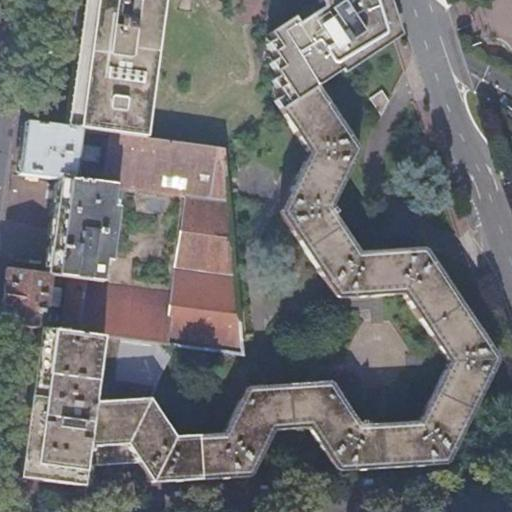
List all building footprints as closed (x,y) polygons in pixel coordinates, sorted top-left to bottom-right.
[(189,0),(84,0),(68,121),(84,123),(112,127),(171,137),(189,0)] [(321,0),(322,2),(298,18),(294,12),(270,28),(275,35),(280,43),(274,46),(278,53),(283,61),(276,66),(280,72),(285,79),(278,84),(283,91),(289,101),(318,81),(361,52),(382,37),(398,30),(388,0),(321,0)] [(399,33),(398,30),(382,37),(384,41),(399,33)] [(280,43),(275,35),(268,39),(274,46),(280,43)] [(270,58),(276,66),(283,61),(278,53),(270,58)] [(273,76),(278,84),(285,79),(280,72),(273,76)] [(451,458),(502,352),(428,241),(362,246),(333,203),(361,143),(318,81),(289,101),(282,105),(309,149),(282,208),(338,292),(403,288),(450,356),(421,415),(363,420),(333,377),(250,382),(225,429),(203,430),(205,474),(219,473),(253,471),(274,425),(311,423),(341,465),(451,458)] [(385,83),(383,85),(391,96),(393,94),(385,83)] [(391,96),(383,85),(373,91),(385,109),(391,96)] [(282,105),(289,101),(283,91),(276,96),(282,105)] [(68,121),(29,115),(26,137),(23,165),(61,171),(77,173),(80,152),(103,155),(104,141),(82,138),(84,123),(68,121)] [(179,187),(230,193),(226,144),(171,137),(112,127),(108,169),(107,177),(179,187)] [(415,132),(423,143),(431,141),(428,128),(415,132)] [(81,325),(179,339),(245,348),(230,193),(179,187),(168,293),(105,284),(107,177),(100,176),(77,173),(61,171),(48,267),(52,268),(64,270),(88,272),(81,325)] [(48,267),(9,263),(7,284),(2,315),(42,321),(45,321),(46,311),(52,268),(48,267)] [(65,324),(81,325),(88,272),(64,270),(64,275),(71,276),(70,282),(63,281),(60,302),(67,304),(66,312),(65,324)] [(48,321),(65,324),(66,312),(46,311),(45,321),(48,321)] [(205,474),(203,430),(180,432),(155,395),(179,339),(81,325),(65,324),(48,321),(45,321),(42,321),(36,363),(22,472),(68,478),(87,481),(89,458),(141,457),(154,477),(194,475),(205,474)]
